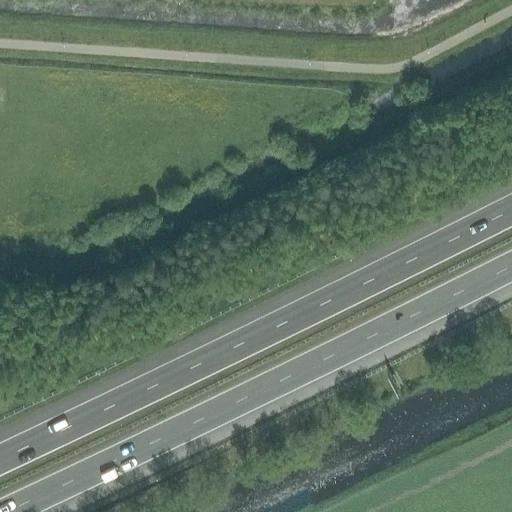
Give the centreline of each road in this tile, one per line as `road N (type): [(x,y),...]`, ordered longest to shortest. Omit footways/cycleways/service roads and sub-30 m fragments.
road 1 (motorway): [(511,209),(0,457)]
road 2 (motorway): [(5,511),(511,268)]
